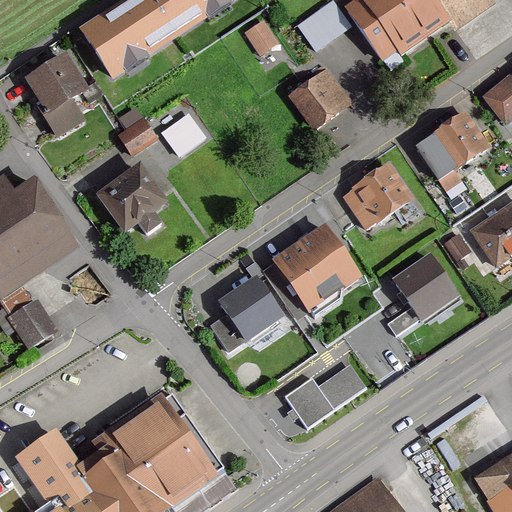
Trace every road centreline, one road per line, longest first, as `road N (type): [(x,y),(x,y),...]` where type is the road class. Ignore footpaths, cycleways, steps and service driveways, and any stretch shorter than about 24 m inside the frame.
road 1 (residential): [(511,47),(139,304)]
road 2 (primary): [(288,494),(511,341)]
road 3 (residential): [(288,494),(139,304)]
road 4 (residential): [(139,304),(23,143)]
road 5 (residential): [(139,304),(0,391)]
